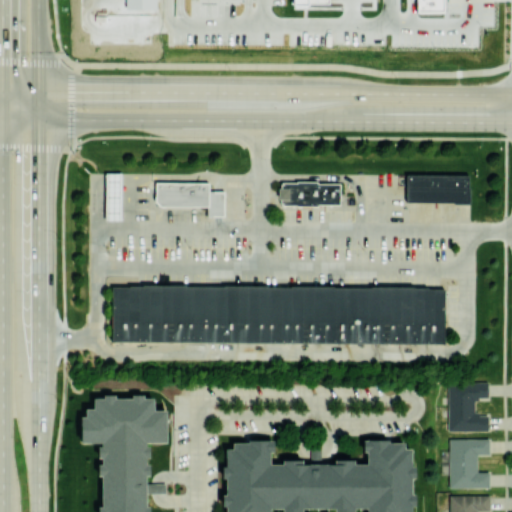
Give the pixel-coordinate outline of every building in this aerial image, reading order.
[(161,0),(125,0),(125,9),(162,8),(161,0)] [(298,0),(331,0),(332,8),(299,9),(298,0)] [(416,0),(442,0),(443,11),(416,12),(416,0)] [(110,174),(110,221),(125,221),(125,174),(110,174)] [(406,174),(406,200),(468,200),(468,174),(406,174)] [(282,184),(282,188),(280,188),(280,200),(283,200),(283,205),(342,205),(342,184),(320,184),(320,182),(299,182),(299,184),(282,184)] [(156,183),(156,202),(161,207),(210,207),(210,192),(210,184),(156,183)] [(227,192),(210,192),(210,207),(210,218),(226,218),(227,192)] [(112,285),(111,341),(444,342),(444,287),(112,285)] [(477,400),(473,400),(473,411),(477,411),(477,414),(487,414),(487,430),(470,430),(447,430),(447,381),(473,381),(486,381),(486,397),(477,397),(477,400)] [(145,442),(145,445),(149,445),(149,457),(145,457),(145,464),(149,463),(149,475),(145,475),(145,483),(145,493),(145,506),(148,505),(148,511),(97,511),(97,506),(100,506),(100,475),(96,475),(96,464),(100,464),(100,457),(96,457),(96,446),(100,445),(100,443),(80,443),(79,416),(85,416),(85,408),(92,408),(92,397),(103,397),(103,394),(114,394),(114,397),(131,397),(131,393),(142,393),(142,397),(153,397),(153,409),(165,409),(165,415),(166,424),(166,442),(145,442)] [(448,438),(476,438),(488,438),(488,454),(476,454),(476,471),(488,471),(488,487),(470,487),(448,487),(448,438)] [(224,511),(224,505),(221,505),(221,494),(224,494),(224,477),(221,477),(221,466),(224,466),(224,448),(231,448),(231,442),(247,442),(247,439),(273,439),(273,442),(273,446),(273,451),(269,451),(269,463),(281,463),(281,459),(301,459),(301,463),(320,463),(334,463),(334,459),(353,459),(353,463),(365,463),(365,451),(362,451),(362,445),(362,442),(362,439),(387,439),(387,442),(403,442),(403,448),(410,448),(410,466),(414,466),(414,477),(410,477),(410,494),(414,494),(414,505),(410,505),(410,511),(365,511),(365,508),(353,508),(353,511),(334,511),(334,508),(301,508),(301,511),(281,511),(281,508),(269,508),(269,511),(224,511)] [(146,493),(165,493),(165,483),(146,483),(146,493)] [(448,511),(448,494),(473,494),(476,494),(488,494),(489,510),(477,510),(477,511),(448,511)]
